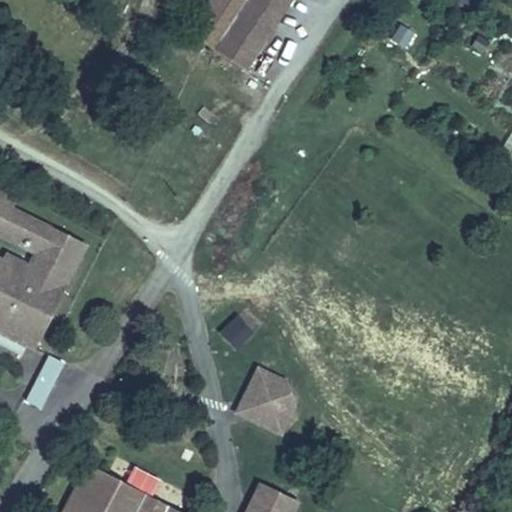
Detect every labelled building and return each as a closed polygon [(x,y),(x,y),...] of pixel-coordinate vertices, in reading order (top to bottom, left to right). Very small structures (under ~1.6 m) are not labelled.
[(273,22),(244,1),(244,0),(208,0),(189,28),(246,68),(277,24),(273,22)] [(287,0),(244,0),(244,1),(273,22),(287,0)] [(511,132),(500,155),(511,162),(511,132)] [(0,335),(33,353),(87,247),(12,208),(17,200),(0,191),(0,335)] [(234,350),(250,335),(232,316),(216,331),(234,350)] [(257,367),(235,415),(283,437),(297,405),(288,381),(257,367)] [(183,511),(154,497),(89,465),(66,511),(183,511)] [(302,511),(308,501),(265,480),(249,511),(302,511)]
